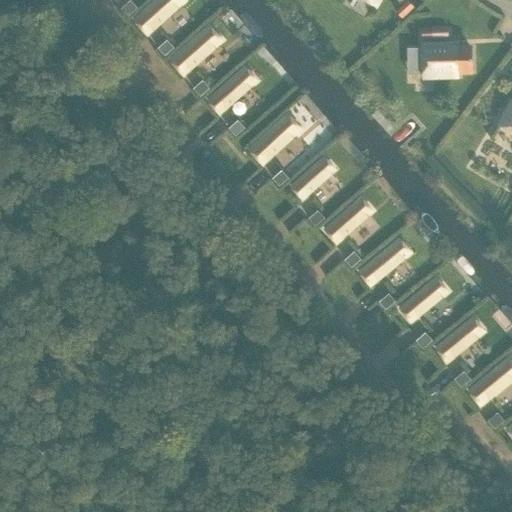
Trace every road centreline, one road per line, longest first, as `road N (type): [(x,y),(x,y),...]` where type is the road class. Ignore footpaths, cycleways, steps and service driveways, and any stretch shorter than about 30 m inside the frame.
road 1 (track): [(444,511),(448,483),(390,388),(0,19)]
road 2 (track): [(238,511),(0,242)]
